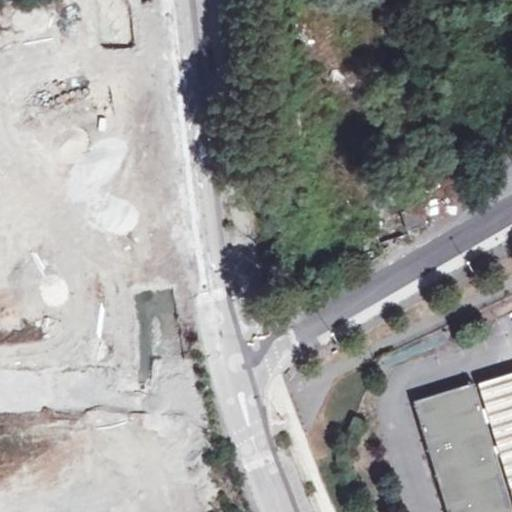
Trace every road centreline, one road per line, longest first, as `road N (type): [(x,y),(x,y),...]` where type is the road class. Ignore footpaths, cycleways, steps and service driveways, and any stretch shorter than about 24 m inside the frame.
road 1 (tertiary): [(233,364),(180,59),(182,0)]
road 2 (residential): [(233,364),(511,207)]
road 3 (tertiary): [(284,511),(233,364)]
